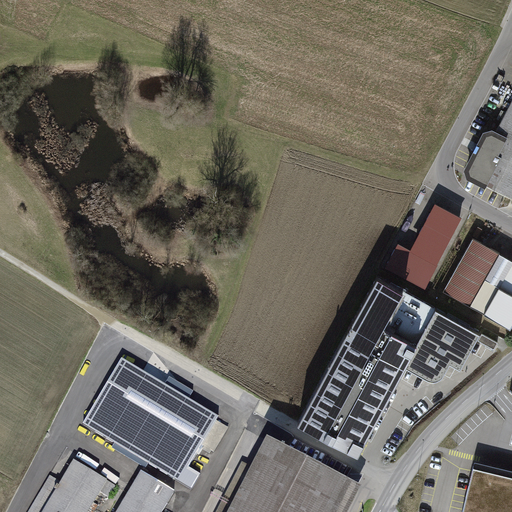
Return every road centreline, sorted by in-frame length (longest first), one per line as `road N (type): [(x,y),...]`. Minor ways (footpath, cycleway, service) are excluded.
road 1 (unclassified): [(11,511),(115,326),(394,485)]
road 2 (unclassified): [(511,226),(446,189),(442,179),(511,28)]
road 3 (unknown): [(182,365),(131,456),(100,460),(54,436)]
road 4 (secondary): [(511,362),(441,423),(394,485)]
road 5 (track): [(0,255),(115,326)]
